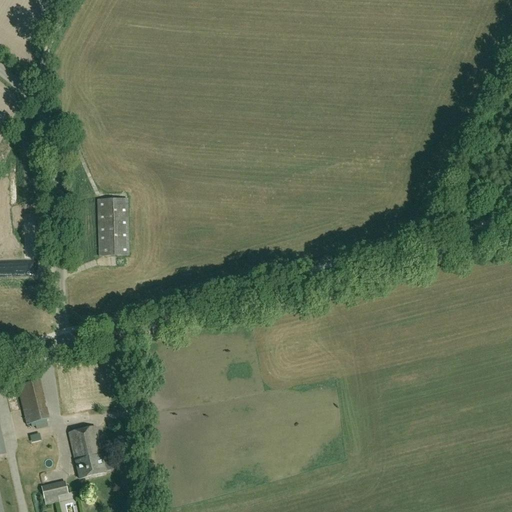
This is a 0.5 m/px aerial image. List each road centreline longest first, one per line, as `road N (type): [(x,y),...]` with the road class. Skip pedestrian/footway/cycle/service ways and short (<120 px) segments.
road 1 (tertiary): [(134,331),(511,232)]
road 2 (tertiary): [(63,348),(50,116),(34,88),(0,60)]
road 3 (unclassified): [(149,511),(134,331)]
